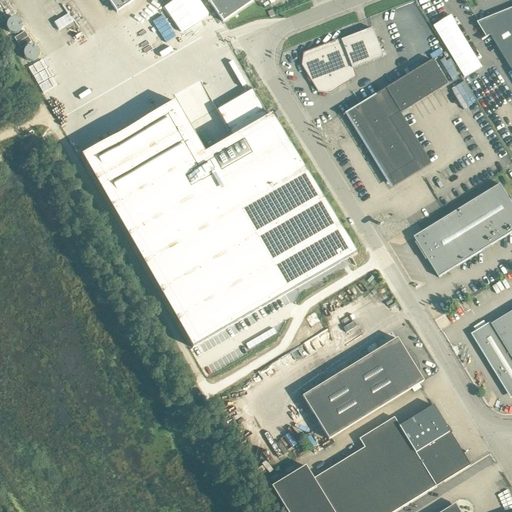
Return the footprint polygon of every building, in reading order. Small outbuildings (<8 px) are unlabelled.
[(108,0),(117,12),(134,0),(208,0),(224,23),(256,1),(257,0),(108,0)] [(511,9),(479,23),(488,37),(491,35),(511,69),(511,9)] [(347,80),(354,72),(353,69),(383,57),(372,28),(342,40),(341,39),(303,54),(302,65),(318,91),(329,93),(347,82),(347,80)] [(424,157),(398,114),(455,79),(440,55),(349,112),(389,177),(423,156),(423,157),(424,157)] [(175,101),(81,155),(192,348),(356,254),(271,115),(205,153),(175,101)] [(415,238),(439,278),(511,233),(511,202),(501,184),(415,238)] [(511,312),(474,335),(511,396),(511,395),(511,312)] [(246,344),(249,349),(276,333),(273,328),(246,344)] [(397,338),(302,395),(329,440),(423,382),(418,373),(418,366),(416,360),(412,355),(408,350),(402,347),(397,338)] [(305,466),(271,486),(287,511),(393,511),(470,465),(450,432),(448,433),(445,428),(447,427),(433,405),(399,426),(394,418),(359,439),(364,448),(313,479),(305,466)]
